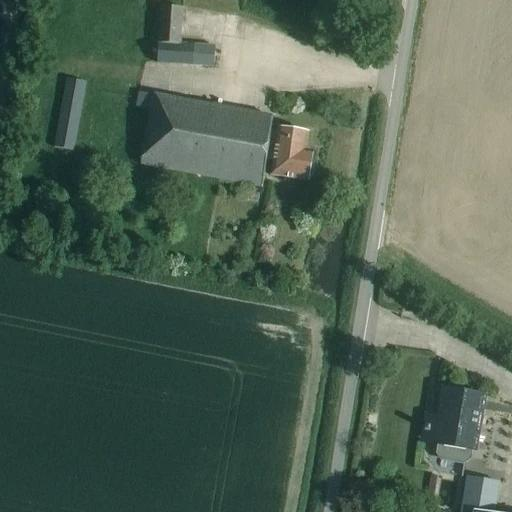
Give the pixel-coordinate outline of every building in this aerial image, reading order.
[(157,42),(156,63),(213,66),(214,46),(193,45),(193,44),(180,43),(182,8),(161,7),(159,42),(157,42)] [(53,147),(73,151),(86,82),(66,78),(53,147)] [(273,118),(272,117),(152,95),(153,94),(138,91),(135,107),(150,109),(140,164),(262,186),(273,118)] [(307,180),(307,179),(310,177),(312,169),(309,167),(311,151),(305,150),(307,133),(278,129),(271,174),(307,180)] [(423,440),(437,442),(435,453),(440,459),(466,463),(470,460),(472,447),(474,448),(482,397),(444,391),(439,419),(427,417),(423,440)] [(490,511),(497,469),(471,465),(463,511),(490,511)]
